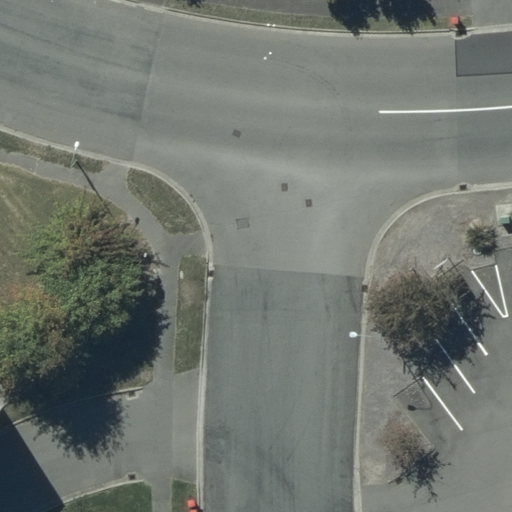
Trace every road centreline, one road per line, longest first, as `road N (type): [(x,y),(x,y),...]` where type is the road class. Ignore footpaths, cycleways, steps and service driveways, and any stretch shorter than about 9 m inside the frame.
road 1 (unclassified): [(299,112),(279,446),(284,511)]
road 2 (unclassified): [(0,49),(58,73),(299,112)]
road 3 (unclassified): [(299,112),(479,116),(511,109)]
